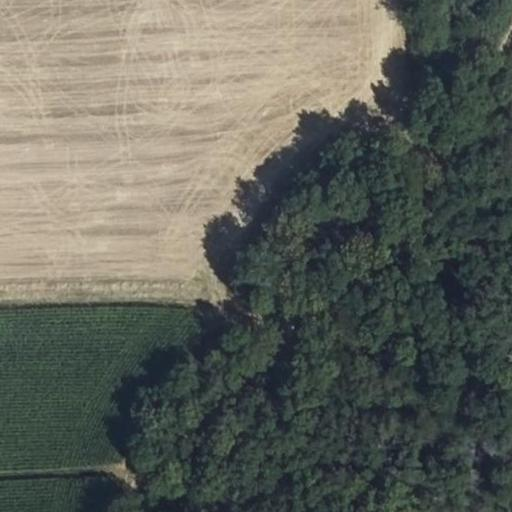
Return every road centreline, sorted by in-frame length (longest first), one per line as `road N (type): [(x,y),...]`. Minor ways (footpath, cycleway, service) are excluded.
road 1 (track): [(511,32),(474,142),(395,258),(124,497)]
road 2 (track): [(395,258),(511,432)]
